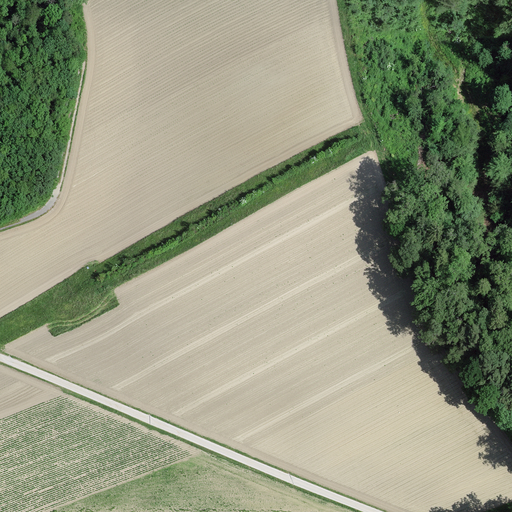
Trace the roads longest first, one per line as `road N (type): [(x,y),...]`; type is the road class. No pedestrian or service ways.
road 1 (track): [(377,511),(0,356)]
road 2 (track): [(0,226),(43,210),(55,193),(81,65),(73,0)]
road 3 (track): [(481,235),(476,112),(466,81),(433,38),(425,0)]
